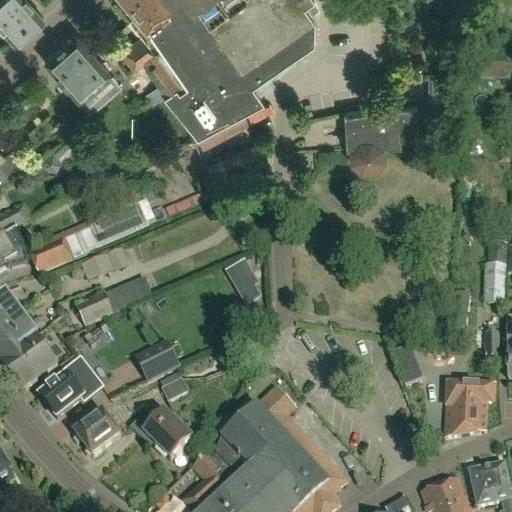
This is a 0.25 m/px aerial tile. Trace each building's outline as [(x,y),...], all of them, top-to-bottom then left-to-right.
[(43,18),(26,0),(1,0),(1,1),(28,31),(43,18)] [(147,32),(171,13),(160,0),(118,0),(146,33),(147,32)] [(148,32),(186,88),(213,70),(244,114),(263,104),(252,88),(313,46),(313,22),(304,9),(314,2),(312,0),(160,0),(171,13),(148,32)] [(493,19),(495,0),(479,0),(478,15),(493,19)] [(0,1),(0,29),(13,44),(28,31),(1,1),(0,1)] [(45,61),(79,99),(83,100),(92,93),(91,88),(110,72),(76,33),(45,60),(45,61)] [(166,94),(167,95),(176,89),(177,89),(179,88),(167,73),(153,54),(139,36),(129,43),(128,42),(117,51),(134,72),(144,63),(148,68),(145,70),(155,83),(156,82),(166,94)] [(511,64),(478,62),(475,62),(474,72),(477,73),(477,79),(510,81),(511,64)] [(196,139),(244,114),(213,70),(186,88),(179,93),(176,89),(164,97),(196,139)] [(399,103),(399,88),(389,88),(389,103),(399,103)] [(381,159),(380,147),(400,146),(399,138),(417,137),(415,105),(383,107),(344,114),(346,149),(351,149),(352,163),(361,171),(371,170),(381,161),(381,159)] [(62,159),(72,149),(66,142),(55,152),(62,159)] [(4,154),(0,150),(0,167),(8,175),(27,163),(12,146),(4,154)] [(72,261),(87,255),(87,254),(149,228),(139,205),(89,226),(62,237),(64,240),(29,255),(38,276),(72,261)] [(11,217),(17,229),(30,222),(24,211),(11,217)] [(0,231),(3,236),(17,229),(11,217),(0,222),(0,231)] [(29,265),(21,233),(10,239),(8,234),(0,239),(0,271),(5,268),(7,271),(29,265)] [(505,266),(505,253),(506,245),(490,244),(488,265),(485,265),(483,305),(504,306),(506,266),(505,266)] [(115,273),(129,268),(121,249),(80,265),(87,283),(115,272),(115,273)] [(252,272),(236,280),(249,308),(266,300),(252,272)] [(105,296),(76,308),(85,328),(113,315),(113,314),(133,306),(125,287),(105,296)] [(36,337),(36,338),(38,337),(8,294),(0,299),(0,363),(36,337)] [(484,346),(485,359),(500,359),(500,334),(496,334),(496,328),(485,328),(485,333),(483,333),(483,329),(475,329),(475,346),(484,346)] [(58,369),(36,338),(36,337),(0,363),(22,395),(58,369)] [(148,385),(180,369),(167,342),(134,358),(148,385)] [(55,388),(40,399),(57,420),(82,400),(84,403),(102,389),(80,362),(52,385),(55,388)] [(169,404),(189,394),(183,382),(163,392),(169,404)] [(493,405),(494,388),(447,385),(445,440),(486,433),(487,405),(493,405)] [(284,398),(276,390),(223,440),(216,456),(213,459),(211,456),(195,468),(207,482),(204,484),(184,502),(193,511),(333,511),(340,507),(335,495),(348,483),(295,427),(288,418),(296,411),(293,407),(297,404),(287,394),(284,398)] [(159,420),(149,410),(131,429),(141,439),(144,435),(172,463),(194,441),(166,413),(159,420)] [(93,459),(122,437),(104,413),(75,434),(93,459)] [(0,492),(17,482),(2,457),(0,458),(0,492)] [(511,511),(511,495),(511,492),(505,465),(469,474),(478,509),(503,504),(504,511),(511,511)] [(427,511),(469,511),(457,479),(420,493),(427,511)] [(414,511),(407,499),(386,511),(414,511)]
